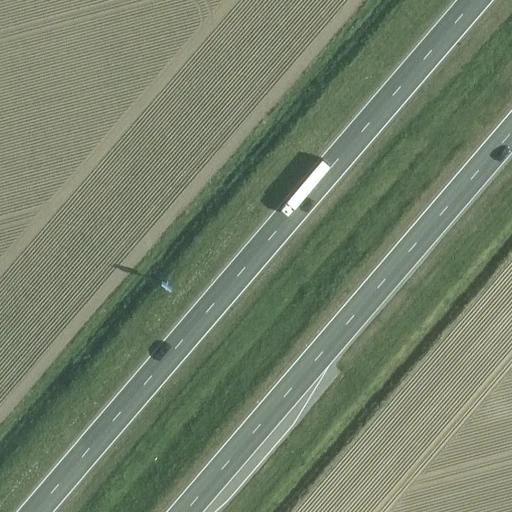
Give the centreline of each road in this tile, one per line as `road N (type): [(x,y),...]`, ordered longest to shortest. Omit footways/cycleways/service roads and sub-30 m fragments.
road 1 (trunk): [(476,0),(38,511)]
road 2 (trunk): [(183,511),(511,135)]
